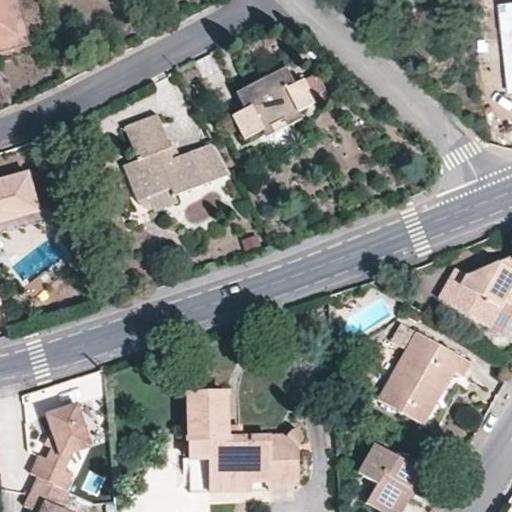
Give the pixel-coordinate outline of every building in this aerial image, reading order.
[(0,0),(0,38),(12,36),(3,0),(0,0)] [(17,0),(3,0),(12,36),(0,38),(0,52),(29,45),(17,0)] [(511,2),(497,4),(507,95),(511,94),(511,2)] [(243,139),(260,130),(295,111),(314,103),(301,79),(293,84),(283,67),(244,87),(234,92),(242,110),(230,116),(243,139)] [(260,130),(264,136),(299,120),(295,111),(260,130)] [(180,155),(173,157),(168,148),(155,115),(123,128),(135,160),(122,165),(137,202),(146,198),(168,189),(171,196),(228,173),(211,141),(180,155)] [(173,157),(180,155),(176,145),(168,148),(173,157)] [(0,179),(0,220),(35,211),(26,172),(0,179)] [(146,198),(152,211),(173,203),(171,196),(168,189),(146,198)] [(0,231),(38,222),(35,211),(0,220),(0,231)] [(511,271),(511,255),(494,262),(511,271)] [(511,278),(511,271),(494,262),(463,276),(458,285),(448,305),(498,331),(511,306),(501,300),(511,278)] [(463,276),(455,272),(451,281),(458,285),(463,276)] [(448,305),(458,285),(451,281),(440,301),(448,305)] [(391,343),(406,353),(379,401),(403,416),(409,405),(427,415),(453,373),(461,377),(469,363),(402,324),(391,343)] [(283,437),(240,439),(225,439),(225,429),(223,395),(188,395),(190,460),(207,461),(209,480),(250,478),(250,493),(270,493),(271,489),(272,488),(296,488),(296,448),(298,444),(299,440),(296,436),(292,434),(288,435),(283,437)] [(421,426),(427,415),(409,405),(403,416),(421,426)] [(44,417),(51,442),(42,462),(35,458),(28,475),(36,479),(65,491),(65,489),(70,477),(62,474),(69,456),(87,451),(89,447),(76,406),(44,417)] [(225,429),(225,439),(240,439),(239,429),(225,429)] [(400,511),(410,496),(405,493),(418,470),(373,446),(357,474),(375,484),(368,498),(392,511),(400,511)] [(190,460),(191,494),(250,493),(250,478),(209,480),(207,461),(190,460)] [(423,473),(418,470),(405,493),(410,496),(423,473)] [(63,511),(60,510),(67,493),(65,491),(36,479),(23,508),(31,511),(63,511)] [(392,511),(368,498),(364,505),(377,511),(392,511)]
